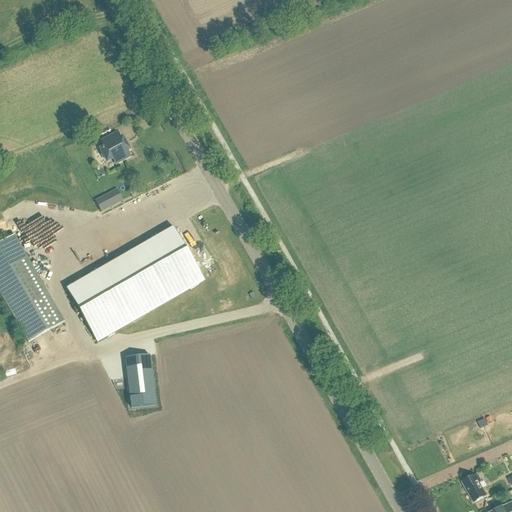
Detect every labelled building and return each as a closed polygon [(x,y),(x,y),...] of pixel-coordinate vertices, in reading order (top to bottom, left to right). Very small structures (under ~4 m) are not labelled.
[(106,164),(113,160),(116,165),(129,158),(126,153),(128,152),(122,139),(112,145),(109,139),(101,144),(104,149),(99,151),(100,153),(100,156),(101,158),(101,159),(102,160),(105,162),(106,164)] [(116,191),(101,199),(107,209),(122,201),(116,191)] [(173,228),(65,290),(95,342),(96,344),(204,282),(203,281),(173,228)] [(14,238),(0,245),(0,297),(28,346),(65,325),(14,238)] [(149,356),(125,359),(131,409),(155,406),(149,356)] [(487,413),(480,416),(485,426),(492,423),(487,413)] [(466,483),(478,504),(491,496),(484,483),(486,482),(482,474),(466,483)]
